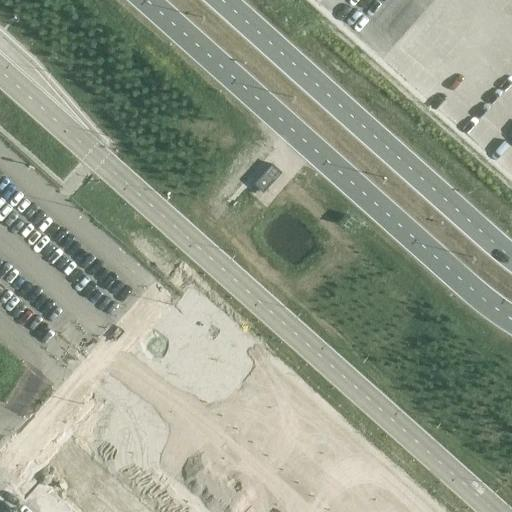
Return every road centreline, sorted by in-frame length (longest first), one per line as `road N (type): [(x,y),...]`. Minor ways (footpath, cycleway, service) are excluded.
road 1 (tertiary): [(146,0),(478,305),(511,324)]
road 2 (tertiary): [(511,259),(220,0)]
road 3 (unknown): [(352,0),(511,140)]
